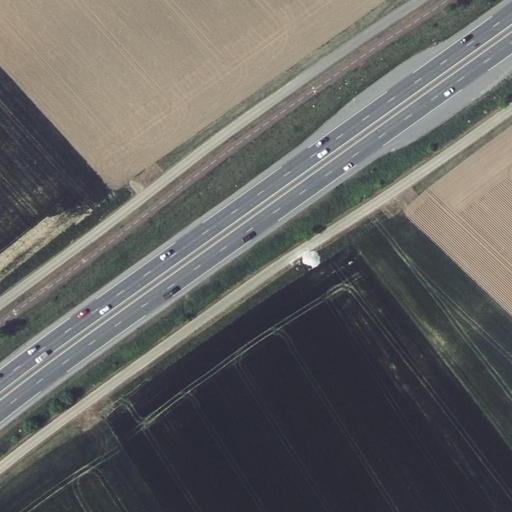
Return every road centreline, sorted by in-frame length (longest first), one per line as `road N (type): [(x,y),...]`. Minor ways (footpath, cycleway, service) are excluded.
road 1 (trunk): [(0,412),(511,42)]
road 2 (trunk): [(511,13),(0,380)]
